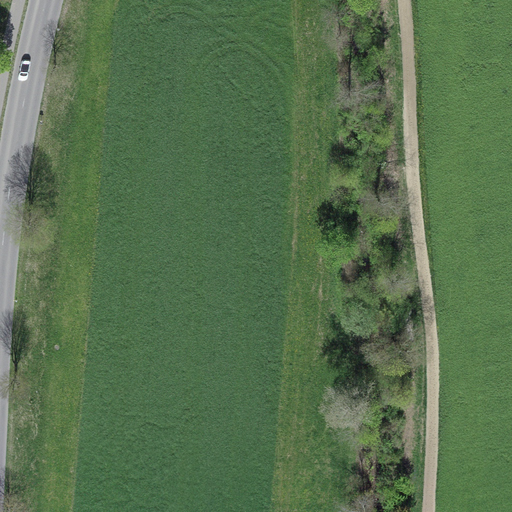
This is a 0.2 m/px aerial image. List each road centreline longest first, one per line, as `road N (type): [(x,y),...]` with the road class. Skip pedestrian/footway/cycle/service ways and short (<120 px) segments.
road 1 (track): [(405,0),(411,173),(430,336),(427,511)]
road 2 (primary): [(0,277),(43,0)]
